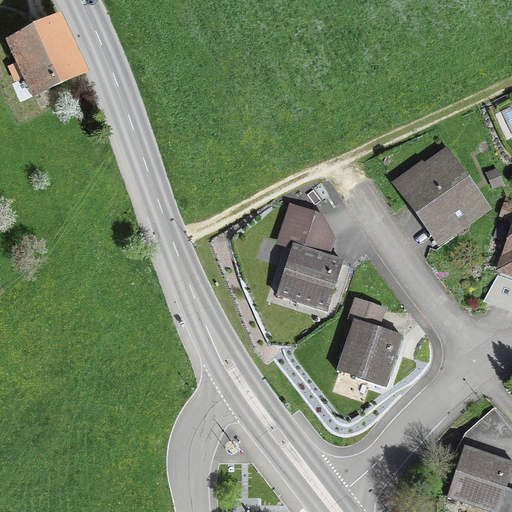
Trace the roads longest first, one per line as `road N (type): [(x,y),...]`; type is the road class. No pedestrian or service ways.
road 1 (primary): [(78,0),(234,379)]
road 2 (residential): [(476,369),(348,178)]
road 3 (track): [(173,240),(338,161),(348,178)]
road 4 (residential): [(476,369),(329,505)]
road 5 (track): [(338,161),(511,82)]
road 6 (primary): [(234,379),(329,505)]
road 7 (tertiary): [(192,511),(194,437),(234,379)]
